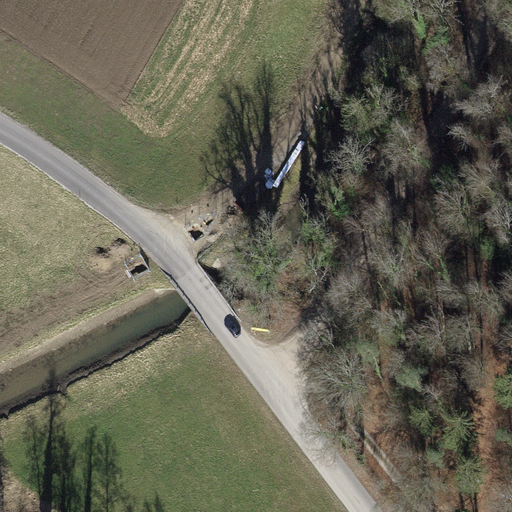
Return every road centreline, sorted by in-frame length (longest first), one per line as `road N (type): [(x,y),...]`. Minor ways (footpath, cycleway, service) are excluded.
road 1 (track): [(489,0),(472,57),(379,237),(308,326),(264,363),(431,511)]
road 2 (unclassified): [(374,511),(264,363),(162,245),(0,120)]
road 3 (track): [(162,245),(273,151),(321,88),(341,0)]
